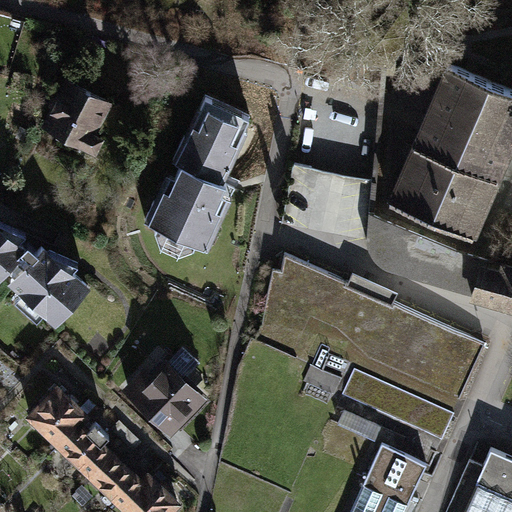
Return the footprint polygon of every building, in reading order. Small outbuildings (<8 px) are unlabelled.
[(383,57),(387,57),(394,31),(407,29),(403,7),(358,10),(362,59),(383,57)] [(511,141),(511,88),(449,62),(390,201),(472,236),(511,141)] [(114,104),(66,79),(40,129),(96,158),(105,140),(97,136),(114,104)] [(165,194),(150,226),(208,253),(232,202),(224,198),(228,190),(224,188),(249,134),(246,133),(251,122),(207,101),(177,165),(184,168),(170,197),(165,194)] [(511,267),(459,251),(369,214),(367,236),(368,247),(373,257),(379,264),(390,270),(511,306),(511,267)] [(0,284),(9,274),(16,280),(10,287),(23,298),(17,304),(37,322),(43,316),(55,327),(88,291),(72,277),(78,269),(51,258),(44,252),(36,260),(20,246),(25,239),(0,226),(0,284)] [(284,268),(257,335),(353,375),(333,423),(385,444),(431,463),(483,337),(398,302),(403,290),(357,271),(353,280),(292,255),(286,269),(284,268)] [(143,369),(121,392),(171,439),(207,400),(186,380),(201,364),(183,346),(168,362),(166,359),(150,376),(143,369)] [(321,389),(328,371),(313,366),(306,384),(321,389)] [(57,384),(24,419),(121,511),(176,511),(182,506),(149,474),(143,480),(106,445),(110,440),(96,426),(91,431),(85,426),(93,418),(57,384)] [(410,511),(431,463),(385,444),(356,511),(410,511)] [(511,511),(511,458),(494,451),(468,511),(511,511)]
